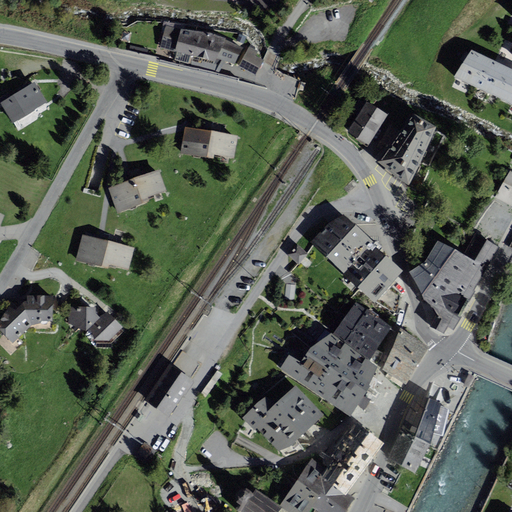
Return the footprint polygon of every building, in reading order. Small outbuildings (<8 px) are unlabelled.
[(162,47),(192,55),(215,63),(217,58),(235,64),(242,46),(226,40),(206,34),(167,26),(162,47)] [(264,62),(256,57),(259,53),(249,48),(239,65),(256,75),(264,62)] [(511,68),(471,49),(454,76),(511,103),(511,68)] [(9,92),(0,97),(0,101),(14,123),(48,101),(35,81),(29,85),(27,82),(16,89),(18,92),(11,96),(9,92)] [(142,87),(136,83),(129,95),(135,98),(142,87)] [(387,115),(367,101),(347,131),(367,145),(387,115)] [(409,186),(437,127),(413,113),(400,130),(389,124),(382,141),(389,146),(377,162),(409,186)] [(186,127),(181,153),(213,159),(214,154),(233,158),(237,135),(213,131),(186,127)] [(131,180),(109,188),(118,213),(150,202),(148,197),(167,190),(159,169),(131,180)] [(511,172),(496,198),(511,207),(511,172)] [(353,179),(344,187),(349,192),(358,185),(353,179)] [(329,222),(311,242),(344,272),(372,243),(374,242),(344,214),(329,222)] [(463,254),(455,249),(422,295),(426,301),(434,307),(437,313),(430,326),(444,333),(447,327),(454,330),(464,310),(498,247),(475,233),(463,254)] [(101,239),(83,234),(76,261),(107,269),(108,264),(129,269),(134,247),(101,239)] [(425,261),(409,271),(422,295),(455,249),(438,241),(425,261)] [(344,274),(375,302),(376,301),(390,286),(403,271),(372,243),(344,272),(344,274)] [(308,254),(297,244),(288,255),(299,264),(308,254)] [(398,291),(390,286),(376,301),(397,314),(401,294),(398,291)] [(53,321),(53,296),(27,295),(27,301),(24,301),(15,310),(9,306),(0,321),(0,331),(13,343),(31,325),(41,323),(42,321),(53,321)] [(356,302),(334,333),(377,365),(380,358),(382,353),(377,349),(391,327),(356,302)] [(96,307),(69,307),(68,323),(86,331),(88,329),(99,316),(96,314),(96,307)] [(123,328),(107,311),(99,316),(88,329),(93,334),(94,340),(109,340),(123,328)] [(390,373),(407,384),(429,347),(402,329),(401,328),(383,368),(390,373)] [(289,355),(281,368),(350,416),(366,387),(375,371),(377,367),(370,361),(333,334),(331,333),(310,348),(301,362),(289,355)] [(170,364),(145,400),(147,402),(149,403),(169,417),(194,381),(172,366),(170,364)] [(289,447),(324,415),(295,385),(276,402),(266,396),(242,418),(254,430),(257,427),(279,451),(289,447)] [(416,394),(400,430),(430,444),(441,404),(416,394)] [(355,422),(345,437),(373,457),(383,442),(355,422)] [(415,473),(430,444),(400,430),(388,459),(415,473)] [(330,457),(332,459),(359,477),(373,457),(345,437),(330,457)] [(146,463),(155,450),(144,442),(135,456),(146,463)] [(312,459),(298,480),(319,495),(328,483),(320,477),(326,468),(312,459)] [(348,493),(359,477),(332,459),(326,468),(320,477),(328,483),(346,495),(348,493)] [(307,511),(312,507),(319,495),(298,480),(280,506),(288,511),(307,511)] [(346,495),(328,483),(319,495),(312,507),(319,511),(346,511),(356,498),(348,493),(346,495)] [(240,511),(278,511),(281,507),(256,489),(253,493),(247,488),(240,490),(235,496),(236,502),(238,503),(236,506),(237,510),(240,511)]
